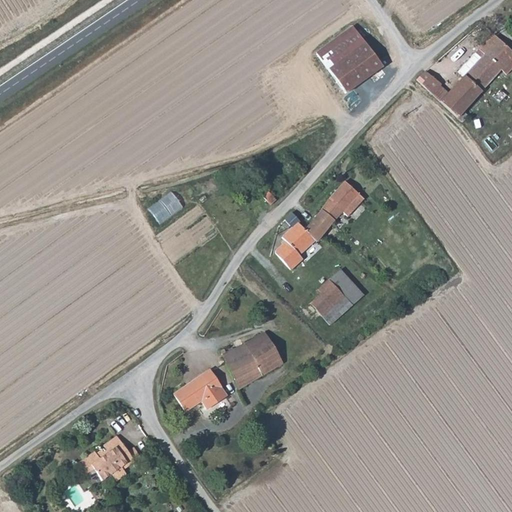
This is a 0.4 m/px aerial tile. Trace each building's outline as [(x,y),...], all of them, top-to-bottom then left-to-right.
[(322,60),(349,42),(358,35),(351,24),(315,50),(322,60)] [(439,102),(461,122),(468,116),(462,111),(501,71),(505,75),(511,67),(511,51),(506,46),(493,34),(458,71),(463,77),(448,93),(439,102)] [(358,35),(349,42),(353,47),(362,40),(358,35)] [(380,65),(362,40),(353,47),(370,72),(380,65)] [(353,47),(349,42),(322,60),(326,65),(353,47)] [(344,91),(370,72),(353,47),(326,65),(344,91)] [(440,86),(425,72),(417,80),(431,94),(440,86)] [(431,94),(439,102),(448,93),(440,86),(431,94)] [(305,222),(321,235),(330,225),(334,220),(357,194),(342,180),(305,222)] [(252,187),(271,208),(277,202),(258,182),(252,187)] [(298,221),(290,213),(283,222),(291,229),(282,239),(285,243),(274,254),(274,257),(290,271),(302,259),(299,256),(314,240),(300,228),(296,224),(298,221)] [(334,220),(330,225),(336,230),(340,225),(334,220)] [(300,228),(314,240),(315,241),(321,235),(305,222),(300,228)] [(309,305),(321,318),(343,297),(328,281),(317,291),(320,294),(309,305)] [(348,302),(343,297),(321,318),(326,323),(348,302)] [(224,351),(220,354),(232,380),(238,390),(261,375),(251,358),(270,346),(263,335),(236,350),(226,354),(224,351)] [(270,346),(251,358),(261,375),(281,363),(270,346)] [(225,397),(208,371),(173,395),(184,412),(200,401),(206,409),(225,397)] [(107,449),(109,452),(122,443),(117,436),(104,445),(107,449)] [(95,451),(79,462),(87,474),(94,469),(102,480),(112,473),(116,480),(126,473),(123,469),(135,461),(122,443),(109,452),(107,449),(98,455),(95,451)]
